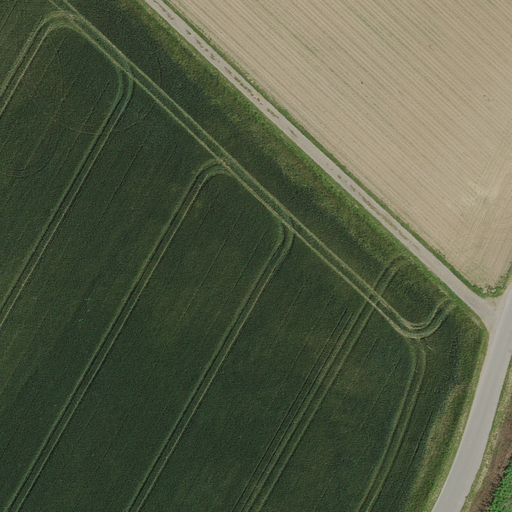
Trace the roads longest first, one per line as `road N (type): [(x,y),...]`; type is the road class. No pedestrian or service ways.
road 1 (track): [(511,324),(470,300),(151,0)]
road 2 (unclassified): [(446,511),(511,322)]
